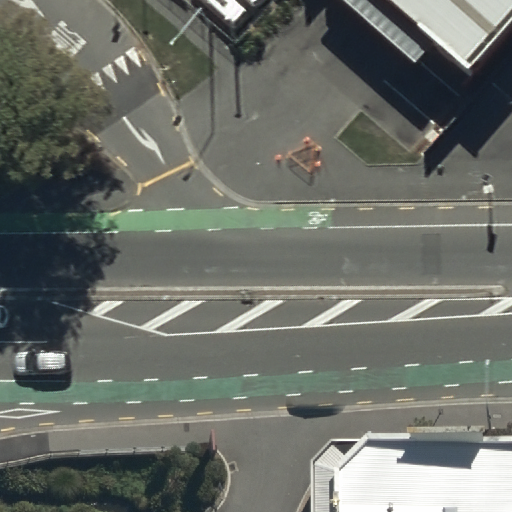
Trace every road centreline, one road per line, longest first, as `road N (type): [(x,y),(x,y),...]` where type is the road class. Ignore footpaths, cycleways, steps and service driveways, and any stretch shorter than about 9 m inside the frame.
road 1 (secondary): [(392,302),(266,371),(0,413)]
road 2 (unclassified): [(18,0),(288,304)]
road 3 (secondary): [(0,307),(288,304)]
road 4 (secondary): [(392,302),(511,301)]
